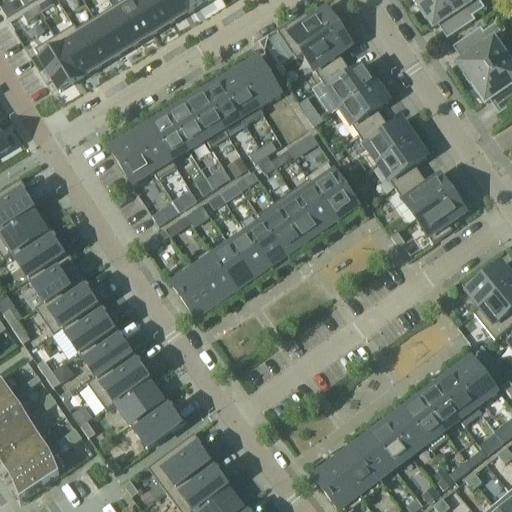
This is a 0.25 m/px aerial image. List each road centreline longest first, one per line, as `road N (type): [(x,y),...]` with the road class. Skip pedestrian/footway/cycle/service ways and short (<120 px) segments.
road 1 (residential): [(233,425),(511,222)]
road 2 (residential): [(233,425),(48,148)]
road 3 (residential): [(292,0),(48,148)]
road 4 (residential): [(475,163),(365,0)]
